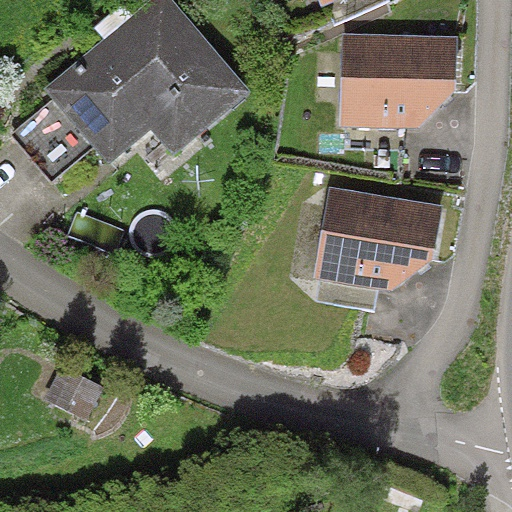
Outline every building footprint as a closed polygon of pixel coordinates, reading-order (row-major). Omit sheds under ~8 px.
[(173,0),(150,0),(45,89),(54,98),(95,147),(110,163),(151,129),(174,156),(251,91),(173,0)] [(390,1),(389,0),(335,0),(327,4),(335,24),(390,1)] [(458,35),(344,33),(343,127),(420,126),(455,89),(458,35)] [(95,147),(54,98),(12,134),(52,182),(95,147)] [(442,204),(330,186),(314,279),(321,280),(378,289),(389,291),(434,259),(442,204)] [(374,310),(378,289),(321,280),(318,301),(374,310)] [(103,387),(59,367),(44,400),(88,420),(103,387)]
